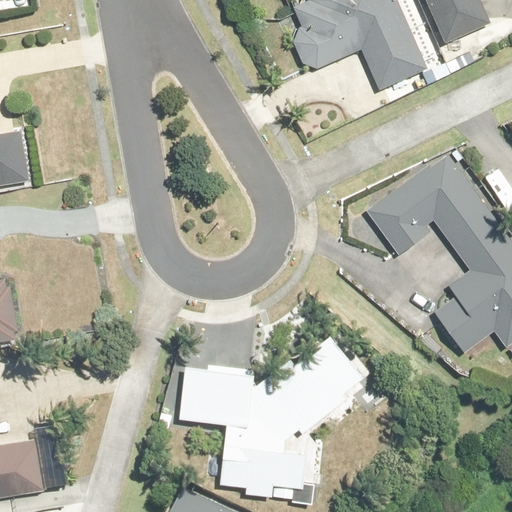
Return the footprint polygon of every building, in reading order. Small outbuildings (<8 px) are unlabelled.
[(420,68),(394,0),(302,0),(292,4),(302,30),(289,35),(302,70),(358,50),(372,87),(420,68)] [(418,0),(438,44),(489,22),(478,0),(418,0)] [(0,185),(39,179),(32,129),(0,134),(0,185)] [(364,209),(397,254),(424,235),(419,228),(430,220),(464,268),(445,282),(454,295),(427,314),(451,347),(481,326),(497,349),(511,338),(511,246),(444,151),(364,209)] [(0,352),(24,349),(14,282),(0,284),(0,352)] [(261,369),(191,366),(192,422),(224,421),(224,484),(252,484),(252,495),(295,494),(295,504),(327,504),(327,476),(308,477),(307,426),(373,384),(342,337),(260,390),(261,369)] [(0,502),(53,494),(44,440),(0,446),(0,502)] [(229,511),(187,492),(177,511),(229,511)]
